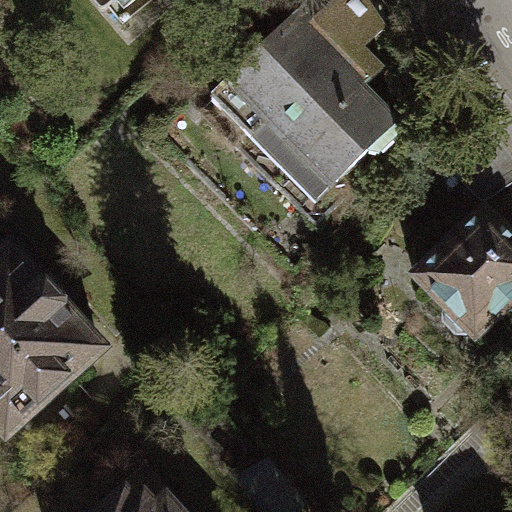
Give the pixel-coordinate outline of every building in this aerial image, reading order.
[(114,0),(123,11),(136,0),(114,0)] [(382,0),(311,0),(200,113),(317,228),(351,194),(340,183),(394,128),(361,96),(387,70),(352,36),(385,3),(382,0)] [(511,234),(485,207),(414,277),(475,339),(511,302),(511,234)] [(0,428),(6,435),(102,347),(9,246),(0,254),(0,428)] [(176,511),(141,474),(99,511),(176,511)]
